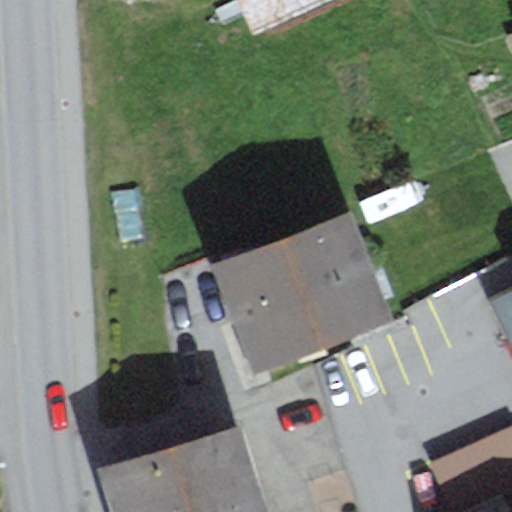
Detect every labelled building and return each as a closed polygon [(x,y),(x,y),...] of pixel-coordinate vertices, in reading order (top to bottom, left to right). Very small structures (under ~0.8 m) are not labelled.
[(236,0),(252,32),(318,0),(236,0)] [(354,216),(202,269),(237,373),(390,321),(354,216)] [(511,291),(493,301),(511,340),(511,291)] [(266,511),(241,429),(113,469),(126,511),(266,511)] [(511,430),(432,468),(449,504),(511,474),(511,430)]
